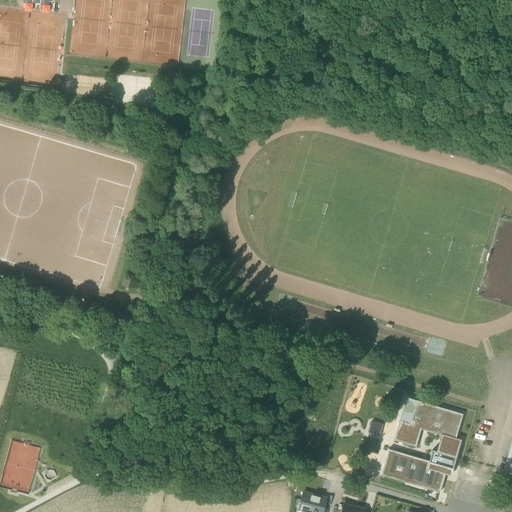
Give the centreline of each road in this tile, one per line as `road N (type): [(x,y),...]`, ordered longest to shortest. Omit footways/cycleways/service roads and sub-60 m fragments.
road 1 (track): [(85,477),(228,486),(317,473),(356,484)]
road 2 (residential): [(511,61),(306,0)]
